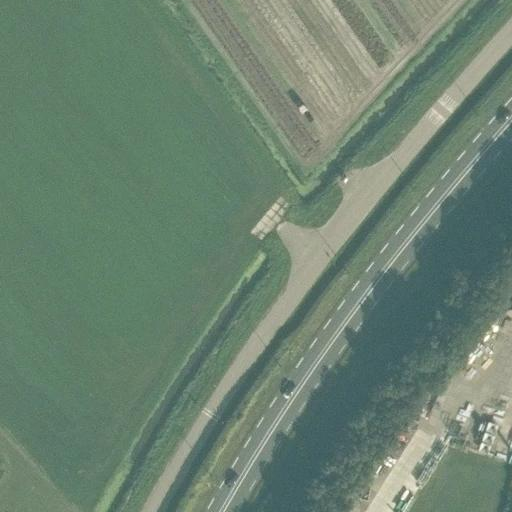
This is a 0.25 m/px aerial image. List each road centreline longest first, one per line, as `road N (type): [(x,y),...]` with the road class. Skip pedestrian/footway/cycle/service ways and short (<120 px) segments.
road 1 (unclassified): [(152,511),(279,311),(511,32)]
road 2 (primary): [(222,511),(354,308),(511,117)]
